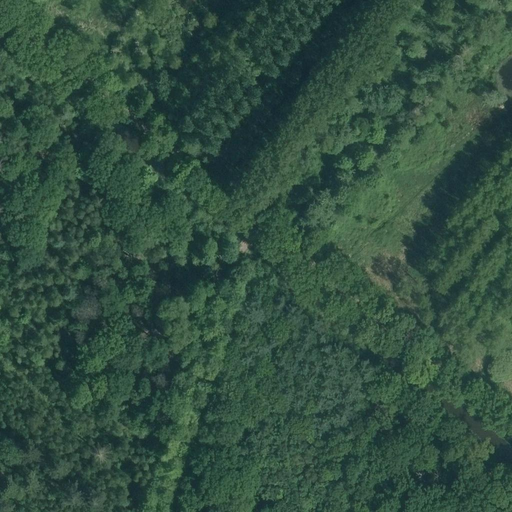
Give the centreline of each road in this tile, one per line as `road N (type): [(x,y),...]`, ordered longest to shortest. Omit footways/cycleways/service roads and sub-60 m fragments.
road 1 (track): [(0,7),(256,222)]
road 2 (track): [(256,222),(511,432)]
road 3 (track): [(162,463),(231,259),(256,222)]
